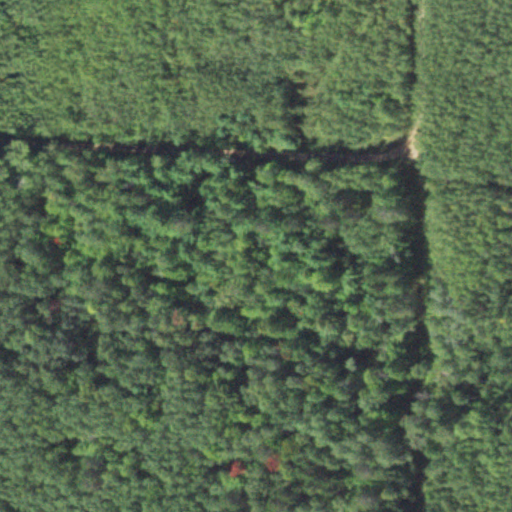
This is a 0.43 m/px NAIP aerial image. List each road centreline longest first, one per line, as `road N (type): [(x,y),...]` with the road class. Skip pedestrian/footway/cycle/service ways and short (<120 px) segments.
road 1 (track): [(437,511),(434,0)]
road 2 (track): [(0,141),(437,154)]
